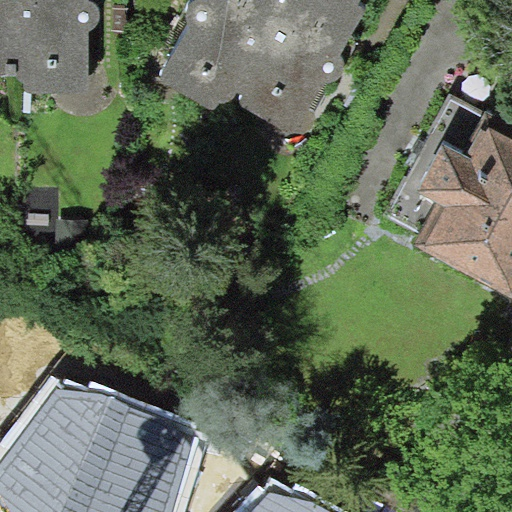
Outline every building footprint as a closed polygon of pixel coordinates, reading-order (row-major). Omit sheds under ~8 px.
[(95,0),(0,0),(0,89),(97,87),(95,0)] [(374,25),(328,0),(205,0),(171,63),(311,139),(374,25)] [(511,123),(461,100),(397,236),(511,289),(511,123)] [(146,244),(104,241),(101,278),(143,281),(146,244)] [(106,394),(56,389),(0,458),(0,504),(9,511),(172,511),(196,430),(106,394)] [(305,511),(269,493),(250,511),(305,511)]
